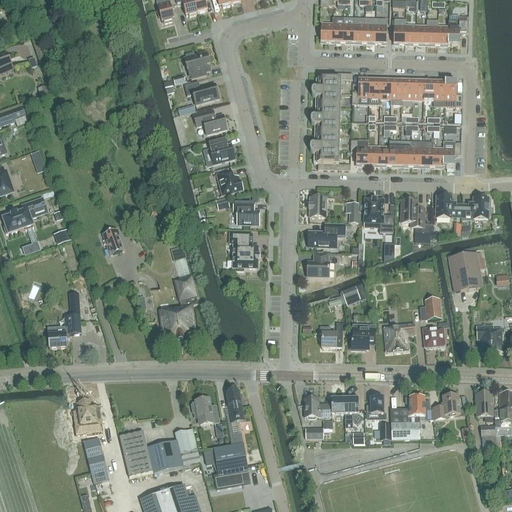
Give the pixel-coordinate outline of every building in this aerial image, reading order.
[(171,9),(177,7),(174,0),(155,0),(159,12),(157,13),(159,19),(160,19),(162,24),(163,23),(164,25),(173,22),(173,21),(174,21),(171,9)] [(197,15),(192,0),(174,0),(177,7),(183,6),(186,17),(188,17),(189,18),(198,16),(197,14),(197,15)] [(204,0),(192,0),(197,15),(197,14),(207,12),(204,0)] [(230,6),(228,0),(216,0),(219,9),(222,8),(222,10),(231,7),(231,6),(230,6)] [(343,46),(344,20),(333,20),(333,26),(332,45),(336,45),(336,46),(343,46)] [(354,26),(354,20),(344,20),(343,46),(350,46),(350,45),(354,45),(354,26)] [(365,46),(365,21),(354,20),(354,26),(354,45),(357,45),(357,46),(365,46)] [(449,29),(448,48),(451,48),(451,49),(460,49),(460,41),(460,36),(468,36),(469,20),(460,20),(460,23),(448,23),(448,29),(449,29)] [(375,46),(376,21),(365,21),(365,46),(372,47),(372,46),(375,46)] [(376,21),(375,46),(378,46),(378,47),(386,47),(387,21),(376,21)] [(406,28),(406,22),(395,22),(394,47),(402,48),(402,46),(405,47),(406,28)] [(438,29),(438,23),(427,22),(427,28),(427,47),(430,47),(430,48),(437,48),(438,29)] [(332,45),(333,26),(322,26),(321,45),(329,46),(329,44),(332,45)] [(416,28),(406,28),(405,47),(408,47),(409,48),(416,48),(416,28)] [(427,28),(416,28),(416,48),(423,48),(423,47),(427,47),(427,28)] [(448,29),(438,29),(437,48),(444,49),(445,48),(448,48),(449,29),(448,29)] [(0,71),(12,67),(7,54),(0,56),(0,71)] [(186,57),(187,59),(184,60),(188,73),(190,78),(191,78),(192,81),(206,77),(206,74),(210,73),(209,67),(210,67),(206,54),(194,57),(193,54),(186,57)] [(315,110),(341,110),(341,82),(353,82),(353,76),(321,75),(320,81),(316,81),(316,92),(317,92),(316,94),(315,94),(314,94),(313,95),(312,96),(312,97),(312,98),(313,99),(314,100),(315,100),(315,110)] [(370,83),(367,82),(367,81),(359,81),(358,94),(352,94),(352,107),(369,107),(369,101),(370,83)] [(380,102),(381,83),(377,83),(377,82),(370,82),(370,83),(369,101),(380,102)] [(391,102),(392,82),(384,82),(384,83),(381,83),(380,102),(391,102)] [(402,102),(402,83),(399,83),(399,82),(392,82),(391,102),(391,108),(402,108),(402,102)] [(413,102),(413,83),(406,82),(406,84),(402,83),(402,102),(413,102)] [(196,107),(219,101),(215,86),(200,90),(198,83),(184,87),(187,98),(193,97),(196,107)] [(423,103),(424,84),(420,84),(420,83),(413,83),(413,102),(423,103)] [(434,103),(435,83),(428,83),(427,84),(424,84),(423,103),(434,103)] [(445,109),(445,85),(442,85),(442,83),(435,83),(434,103),(434,109),(445,109)] [(445,85),(445,109),(462,110),(462,97),(456,97),(456,92),(457,92),(457,84),(449,84),(449,85),(445,85)] [(340,138),(341,110),(315,110),(315,120),(316,120),(316,122),(314,122),(313,122),(313,123),(312,123),(312,124),(311,124),(311,125),(311,126),(312,126),(312,127),(313,127),(313,128),(315,128),(314,138),(340,138)] [(12,112),(0,116),(0,128),(16,123),(12,112)] [(207,137),(227,132),(223,117),(215,119),(213,112),(193,117),(197,129),(204,127),(207,137)] [(443,137),(458,138),(458,129),(443,128),(443,137)] [(339,166),(340,138),(314,138),(314,148),(315,148),(315,150),(313,150),(312,150),(312,151),(311,151),(311,152),(311,153),(311,154),(311,155),(312,155),(313,156),(314,156),(314,166),(318,166),(318,172),(350,173),(351,167),(339,166)] [(235,161),(231,146),(227,147),(225,140),(209,145),(211,151),(210,152),(214,167),(235,161)] [(368,167),(368,149),(358,148),(358,143),(351,142),(351,155),(357,155),(356,168),(365,168),(365,167),(367,167),(368,167)] [(400,168),(401,144),(389,143),(389,149),(390,149),(389,169),(396,169),(397,168),(400,168)] [(411,170),(411,144),(401,144),(400,168),(403,168),(404,170),(411,170)] [(422,169),(422,144),(411,144),(411,170),(418,170),(418,169),(422,169)] [(433,151),(433,145),(422,144),(422,169),(425,169),(425,170),(432,170),(433,151)] [(455,144),(444,144),(444,151),(443,170),(446,170),(446,171),(455,171),(455,163),(454,163),(455,158),(461,158),(461,145),(455,145),(455,144)] [(378,168),(379,149),(368,149),(368,167),(367,167),(367,169),(375,169),(375,168),(378,168)] [(390,149),(389,149),(379,149),(378,168),(382,168),(382,169),(389,169),(390,149)] [(444,151),(433,151),(432,170),(439,171),(440,169),(443,170),(444,151)] [(29,155),(34,173),(44,171),(39,152),(29,155)] [(3,169),(0,169),(0,199),(13,195),(6,175),(5,176),(3,169)] [(214,178),(217,177),(222,198),(219,198),(219,199),(243,192),(241,182),(240,182),(239,178),(234,180),(232,173),(214,178)] [(452,206),(452,200),(437,199),(436,220),(451,221),(451,219),(462,220),(462,222),(474,223),(474,221),(488,222),(488,219),(491,219),(491,210),(489,210),(489,201),(474,200),(474,206),(469,206),(469,207),(456,206),(452,206)] [(4,230),(6,236),(7,237),(25,231),(25,232),(27,233),(33,230),(34,229),(31,221),(40,218),(38,215),(46,212),(47,215),(48,215),(43,200),(22,208),(24,213),(18,216),(17,214),(11,217),(11,218),(3,221),(6,228),(5,229),(4,230)] [(216,200),(217,208),(228,208),(227,200),(216,200)] [(310,200),(310,207),(309,207),(309,212),(310,212),(309,220),(326,220),(327,200),(310,200)] [(372,201),(365,201),(365,202),(364,229),(380,230),(379,235),(393,236),(393,218),(384,218),(384,202),(384,201),(383,201),(383,202),(377,202),(377,201),(372,201)] [(411,225),(411,230),(424,230),(425,211),(418,211),(418,203),(402,202),(401,225),(411,225)] [(237,227),(259,228),(260,213),(254,213),(254,205),(234,205),(234,214),(237,214),(237,227)] [(168,224),(169,224),(174,221),(170,214),(166,216),(165,214),(164,212),(162,211),(160,210),(158,210),(155,210),(153,214),(156,215),(159,216),(162,218),(165,223),(168,222),(169,223),(168,224)] [(345,239),(345,227),(325,226),(325,234),(309,234),(308,250),(336,251),(337,239),(345,239)] [(53,236),(57,246),(70,240),(65,230),(53,236)] [(102,236),(110,258),(125,252),(118,231),(102,236)] [(415,234),(415,245),(430,246),(431,234),(415,234)] [(259,249),(259,248),(258,248),(253,248),(253,235),(230,235),(229,246),(234,246),(234,247),(233,247),(233,271),(236,271),(236,273),(244,274),(244,271),(258,271),(258,262),(260,262),(260,257),(259,257),(259,249)] [(174,263),(176,262),(186,260),(187,259),(184,247),(171,251),(174,263)] [(394,258),(395,252),(395,247),(385,247),(385,257),(394,258)] [(454,295),(484,290),(480,272),(486,271),(484,261),(482,261),(481,255),(477,256),(477,255),(448,260),(454,295)] [(314,265),(308,264),(308,280),(329,280),(329,265),(328,265),(328,256),(314,256),(314,265)] [(181,281),(190,279),(191,279),(186,260),(176,262),(181,281)] [(80,273),(70,276),(75,289),(85,285),(80,273)] [(181,281),(177,282),(173,283),(174,288),(149,292),(152,315),(159,314),(164,347),(198,342),(193,307),(197,306),(195,299),(190,279),(181,281)] [(355,288),(360,301),(361,303),(367,300),(362,286),(355,288)] [(341,294),(346,306),(360,301),(355,288),(341,294)] [(79,295),(69,296),(70,310),(80,309),(79,295)] [(329,304),(330,309),(342,306),(341,300),(329,304)] [(441,321),(439,301),(425,302),(427,322),(441,321)] [(72,325),(68,325),(69,329),(60,329),(60,328),(56,328),(56,330),(48,330),(49,351),(67,350),(66,337),(81,336),(80,317),(71,318),(72,325)] [(336,333),(343,333),(345,333),(346,326),(337,325),(336,333)] [(386,354),(409,352),(409,351),(409,352),(408,339),(415,338),(414,325),(391,328),(391,329),(384,330),(386,354)] [(353,328),(351,352),(369,353),(369,345),(373,345),(374,341),(376,341),(376,328),(365,328),(353,328)] [(493,328),(477,328),(477,342),(480,342),(480,354),(491,354),(502,354),(501,330),(493,331),(493,328)] [(343,333),(336,333),(336,335),(330,335),(330,329),(320,329),(320,335),(322,335),(321,351),(337,352),(337,350),(342,350),(343,333)] [(443,329),(439,329),(423,331),(425,350),(445,348),(443,329)] [(511,395),(499,395),(500,414),(501,423),(495,423),(495,428),(501,428),(501,430),(511,430),(511,417),(511,416),(511,395)] [(214,451),(214,452),(216,465),(219,479),(214,480),(217,493),(242,488),(240,476),(248,474),(243,445),(241,435),(234,437),(232,425),(245,423),(240,396),(226,398),(230,417),(227,417),(233,447),(214,451)] [(356,415),(359,415),(358,400),(357,397),(352,399),(352,400),(345,400),(345,416),(345,422),(345,430),(351,430),(352,430),(352,420),(356,415)] [(441,409),(433,409),(434,423),(447,421),(447,420),(460,419),(458,397),(443,398),(443,405),(440,405),(441,409)] [(492,397),(476,397),(477,419),(486,419),(486,425),(493,425),(492,419),(493,419),(492,397)] [(332,416),(332,406),(319,406),(319,400),(315,400),(314,399),(312,398),(310,398),(308,399),(307,401),(304,401),(304,418),(318,418),(318,419),(332,419),(332,420),(333,420),(332,416)] [(86,422),(102,422),(102,411),(99,411),(99,399),(81,400),(81,413),(86,412),(86,422)] [(367,417),(367,423),(386,422),(386,415),(384,415),(384,399),(370,399),(370,407),(366,408),(367,417)] [(407,411),(390,411),(391,443),(420,442),(420,419),(425,419),(425,399),(405,400),(406,407),(407,407),(407,411)] [(332,416),(345,416),(345,400),(332,400),(332,406),(332,416)] [(197,415),(198,421),(199,421),(200,428),(220,425),(217,409),(215,407),(211,408),(210,401),(195,403),(196,404),(193,405),(191,407),(192,416),(197,415)] [(390,428),(380,428),(380,443),(391,443),(390,428)] [(467,428),(460,429),(461,439),(468,438),(467,428)] [(495,429),(481,429),(481,440),(482,440),(482,455),(500,454),(499,444),(497,444),(497,438),(495,438),(495,429)] [(306,431),(306,441),(323,441),(323,431),(306,431)] [(198,451),(193,432),(175,436),(176,443),(147,450),(143,433),(120,439),(130,480),(152,475),(152,476),(157,475),(201,465),(198,451)] [(364,446),(364,440),(359,440),(359,438),(353,438),(353,446),(364,446)] [(91,477),(107,472),(99,440),(83,444),(91,477)] [(207,467),(216,465),(214,452),(204,454),(207,467)] [(193,511),(185,487),(181,488),(140,502),(143,511),(193,511)]
